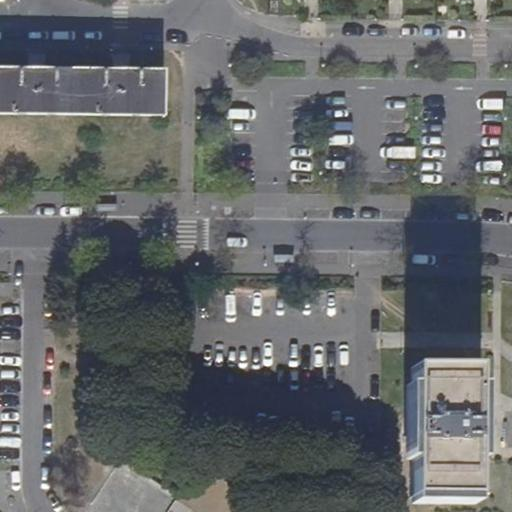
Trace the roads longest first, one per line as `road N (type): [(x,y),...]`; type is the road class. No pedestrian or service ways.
road 1 (residential): [(35,235),(511,242)]
road 2 (residential): [(202,16),(315,46),(511,50)]
road 3 (residential): [(35,235),(34,484),(47,511)]
road 4 (residential): [(36,15),(202,16)]
